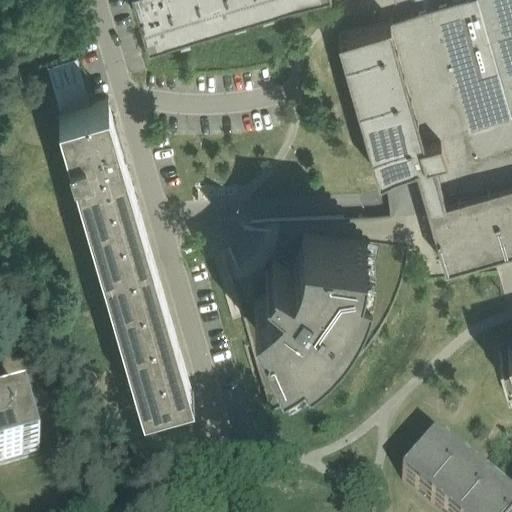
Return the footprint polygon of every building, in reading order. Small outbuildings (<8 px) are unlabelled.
[(140,0),(148,26),(236,0),(140,0)] [(511,107),(511,108),(479,0),(452,0),(433,6),(409,13),(375,22),(372,23),(346,31),(342,32),(339,33),(339,36),(345,56),(347,64),(353,82),(359,102),(366,128),(372,148),(379,174),(383,173),(384,175),(386,183),(387,186),(387,187),(387,189),(388,190),(388,192),(388,194),(388,195),(389,197),(389,198),(389,200),(389,202),(389,203),(390,205),(390,206),(390,208),(390,209),(390,211),(390,213),(390,214),(391,217),(392,217),(410,216),(420,216),(420,218),(428,216),(432,215),(442,249),(446,263),(511,243),(511,107)] [(511,0),(479,0),(511,108),(511,107),(511,0)] [(50,77),(59,107),(106,94),(97,63),(50,77)] [(103,98),(109,96),(109,95),(60,110),(144,401),(194,387),(194,386),(187,388),(120,160),(126,158),(115,119),(109,120),(103,98)] [(366,240),(304,232),(299,251),(293,266),(274,254),(273,256),(275,257),(268,265),(267,264),(266,265),(283,280),(277,286),(254,301),(281,358),(285,356),(295,350),(312,351),(311,350),(310,351),(305,343),(332,334),(348,314),(361,292),(352,287),(369,270),(368,271),(370,271),(371,267),(361,264),(363,256),(366,240)] [(10,321),(14,335),(24,332),(20,318),(10,321)] [(511,345),(508,347),(509,350),(503,352),(502,349),(499,350),(503,363),(511,393),(511,345)] [(0,464),(39,453),(25,403),(24,404),(26,410),(0,417),(0,464)] [(511,511),(511,502),(437,439),(402,481),(439,511),(511,511)]
